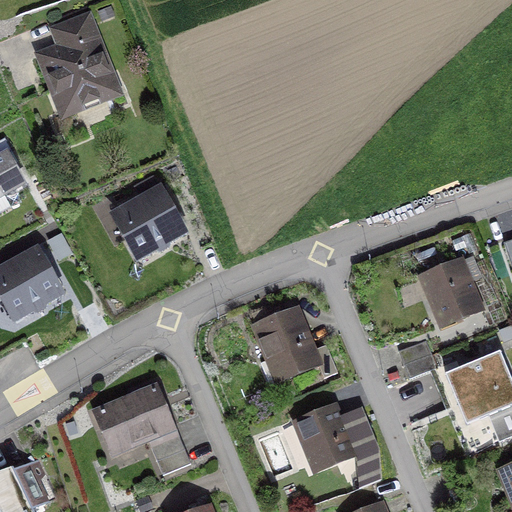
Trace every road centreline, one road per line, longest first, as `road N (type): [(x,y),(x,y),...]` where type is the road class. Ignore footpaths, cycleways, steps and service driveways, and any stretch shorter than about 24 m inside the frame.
road 1 (residential): [(325,254),(430,511)]
road 2 (residential): [(250,511),(171,320)]
road 3 (residential): [(325,254),(511,188)]
road 4 (residential): [(0,417),(171,320)]
road 5 (residential): [(171,320),(325,254)]
